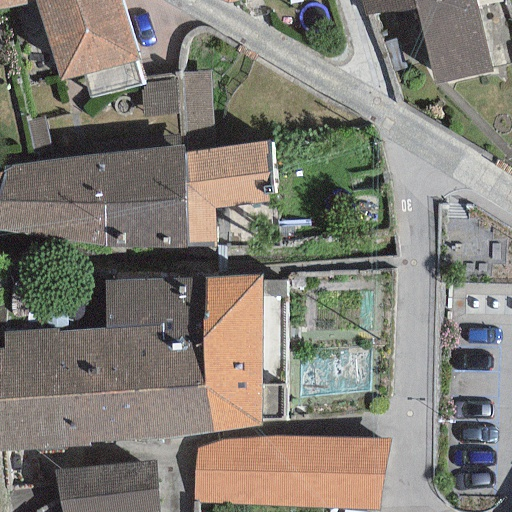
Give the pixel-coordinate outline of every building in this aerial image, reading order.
[(0,0),(0,10),(34,5),(33,0),(0,0)] [(120,0),(33,0),(34,5),(59,82),(83,74),(88,97),(141,83),(135,62),(140,60),(120,0)] [(474,0),(359,0),(363,16),(414,9),(433,85),(491,72),(474,0)] [(211,71),(174,74),(179,114),(181,145),(182,153),(214,149),(211,71)] [(174,74),(142,77),(143,86),(139,87),(143,118),(179,114),(174,74)] [(214,149),(182,153),(186,243),(215,243),(214,210),(270,205),(267,141),(214,149)] [(181,145),(1,167),(0,169),(0,233),(104,246),(187,250),(186,243),(182,153),(181,145)] [(262,275),(202,278),(201,321),(204,385),(212,432),(260,427),(260,420),(285,421),(285,282),(262,281),(262,275)] [(201,321),(202,278),(104,281),(104,328),(111,446),(212,432),(204,385),(201,321)] [(0,452),(111,446),(104,328),(1,334),(2,348),(0,348),(0,452)] [(270,436),(218,441),(196,450),(192,502),(377,511),(390,440),(270,436)] [(158,511),(154,461),(54,472),(61,511),(158,511)]
